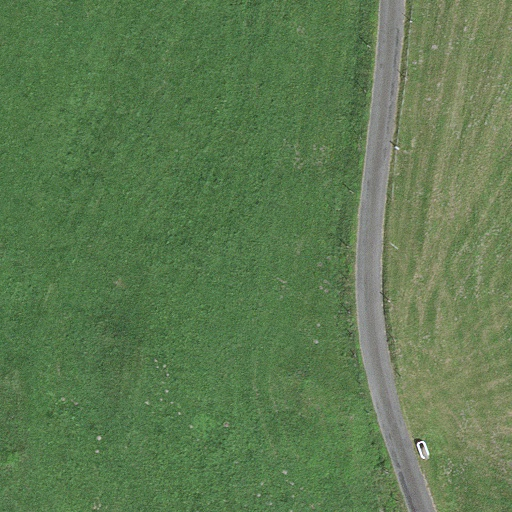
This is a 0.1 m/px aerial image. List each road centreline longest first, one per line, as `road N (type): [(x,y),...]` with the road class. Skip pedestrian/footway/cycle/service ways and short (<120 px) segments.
road 1 (track): [(393,0),(374,291),(382,357),(433,511)]
road 2 (trunk): [(72,511),(0,322)]
